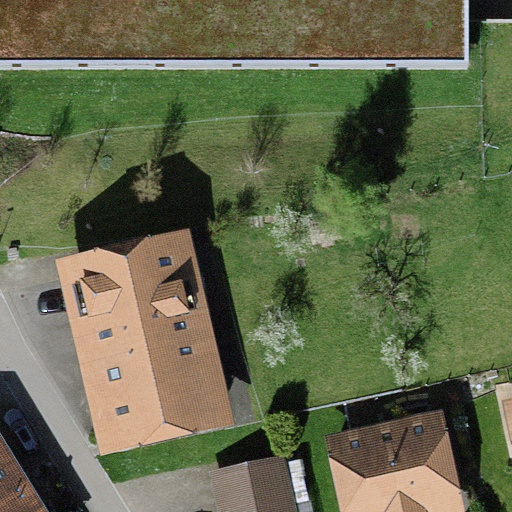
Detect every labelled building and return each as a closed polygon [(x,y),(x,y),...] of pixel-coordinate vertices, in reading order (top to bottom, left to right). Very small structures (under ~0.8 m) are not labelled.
[(0,0),(0,56),(470,55),(469,0),(0,0)] [(39,240),(78,432),(204,407),(165,215),(39,240)] [(336,446),(349,511),(425,511),(455,505),(436,423),(336,446)] [(0,511),(41,511),(0,444),(0,511)] [(219,477),(227,511),(287,511),(277,464),(219,477)]
